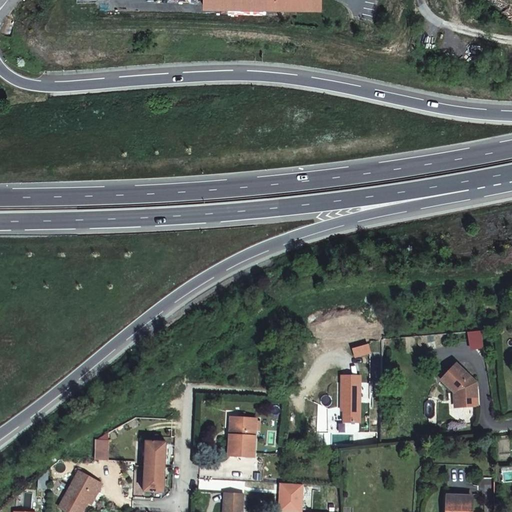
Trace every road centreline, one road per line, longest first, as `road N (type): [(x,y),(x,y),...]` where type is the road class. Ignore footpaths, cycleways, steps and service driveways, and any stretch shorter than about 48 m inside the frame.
road 1 (trunk): [(0,434),(196,277),(285,232),(511,186)]
road 2 (trunk): [(511,111),(242,75),(45,87),(0,71)]
road 3 (trunk): [(511,144),(410,165),(153,190),(0,195)]
road 4 (trunk): [(0,219),(302,205),(511,173)]
road 5 (unknown): [(189,389),(291,385),(313,349),(341,351)]
road 6 (residential): [(182,511),(189,389)]
